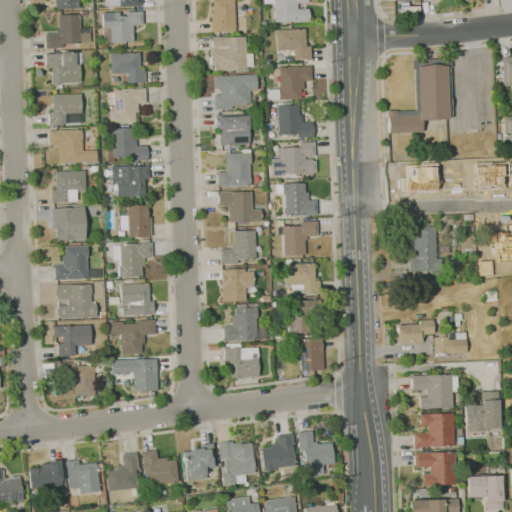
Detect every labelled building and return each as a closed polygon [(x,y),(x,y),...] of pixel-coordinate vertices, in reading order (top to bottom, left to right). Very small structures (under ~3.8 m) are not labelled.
[(54,0),(55,8),(77,8),(76,0),(54,0)] [(210,0),(211,32),(234,31),(233,0),(210,0)] [(307,0),(307,2),(296,3),(297,9),(307,9),(308,21),(273,22),(272,0),(307,0)] [(102,13),(141,11),(142,25),(132,25),(133,41),(109,42),(109,28),(102,28),(102,13)] [(44,33),(45,49),(61,49),(60,43),(89,42),(89,28),(78,28),(78,14),(57,15),(58,32),(44,33)] [(304,28),(275,30),(276,50),(293,49),(293,59),(310,59),(310,45),(305,46),(304,28)] [(211,37),(210,64),(214,64),(213,71),(245,70),(244,36),(211,37)] [(46,53),(46,67),(52,67),(53,83),(79,82),(78,63),(73,63),(73,52),(46,53)] [(109,53),(138,52),(139,70),(144,70),(144,83),(127,84),(127,73),(110,74),(109,53)] [(500,57),(511,56),(511,89),(500,90),(500,57)] [(278,99),(279,66),(311,65),(311,80),(303,80),(303,90),(300,90),(300,99),(278,99)] [(416,67),(446,65),(447,119),(418,120),(416,67)] [(212,76),(213,89),(219,88),(220,94),(214,95),(214,109),(230,108),(230,105),(248,105),(248,90),(256,90),(255,74),(212,76)] [(112,90),(113,111),(112,112),(112,122),(138,121),(136,103),(145,102),(144,88),(112,90)] [(48,112),(48,125),(64,124),(65,114),(80,113),(79,93),(52,94),(52,112),(48,112)] [(277,105),(278,136),(312,136),(312,123),(302,122),(301,104),(277,105)] [(421,132),(421,114),(387,116),(387,133),(421,132)] [(215,117),(216,129),(221,129),(220,145),(248,144),(248,116),(215,117)] [(501,117),(511,116),(511,141),(501,141),(501,117)] [(111,129),(134,128),(135,146),(146,145),(147,160),(112,161),(111,129)] [(48,131),(49,145),(57,145),(58,163),(96,162),(95,150),(81,150),(81,129),(48,131)] [(313,142),(298,143),(298,147),(280,148),(281,158),(269,159),(270,176),(315,172),(313,142)] [(217,171),(217,186),(249,185),(249,152),(225,154),(225,171),(217,171)] [(466,159),(466,191),(504,191),(504,175),(509,175),(509,159),(466,159)] [(401,163),(401,178),(398,178),(398,192),(406,192),(406,194),(440,194),(439,163),(401,163)] [(111,165),(111,183),(115,183),(116,197),(144,196),(143,179),(148,178),(147,164),(111,165)] [(50,189),(51,202),(76,200),(76,190),(84,190),(84,170),(54,171),(55,189),(50,189)] [(282,184),(282,194),(284,194),(284,216),(316,215),(316,200),(308,200),(307,191),(303,192),(303,183),(282,184)] [(218,192),(218,206),(228,206),(228,222),(259,221),(259,209),(251,209),(250,191),(218,192)] [(146,205),(127,206),(128,237),(150,236),(149,217),(146,217),(146,205)] [(55,239),(75,239),(74,208),(51,208),(51,226),(55,226),(55,239)] [(317,222),(300,221),(300,225),(281,226),(282,255),(305,254),(304,236),(317,235),(317,222)] [(486,223),(511,223),(511,263),(487,264),(486,223)] [(434,226),(408,226),(408,240),(412,240),(411,273),(435,272),(434,226)] [(220,249),(221,264),(237,263),(236,259),(255,259),(254,230),(233,230),(234,248),(220,249)] [(150,242),(151,257),(143,257),(143,266),(141,266),(141,275),(118,277),(117,266),(120,265),(119,243),(150,242)] [(53,265),(54,279),(87,278),(86,245),(64,246),(64,256),(61,256),(61,265),(53,265)] [(314,263),(283,264),(284,284),(302,283),(303,295),(321,295),(319,281),(314,281),(314,263)] [(221,269),(221,301),(244,300),(244,288),(252,287),(251,271),(244,272),(243,268),(221,269)] [(119,285),(120,316),(152,315),(152,301),(148,301),(147,283),(119,285)] [(56,305),(56,318),(95,316),(94,303),(90,303),(89,284),(54,284),(55,299),(66,299),(66,305),(56,305)] [(287,300),(288,333),(314,332),(312,300),(287,300)] [(223,325),(223,342),(254,340),(254,308),(233,308),(234,317),(230,317),(230,325),(223,325)] [(122,324),(122,321),(109,322),(109,335),(120,334),(120,355),(141,354),(141,343),(143,343),(143,334),(154,334),(154,319),(137,319),(137,323),(122,324)] [(423,341),(397,342),(396,325),(418,325),(418,320),(432,319),(433,333),(423,333),(423,341)] [(57,343),(57,357),(74,356),(73,344),(88,344),(87,324),(53,325),(53,337),(61,337),(61,343),(57,343)] [(434,337),(434,354),(464,353),(465,339),(447,340),(447,337),(434,337)] [(297,338),(299,370),(322,370),(320,338),(297,338)] [(257,348),(224,348),(224,366),(229,366),(229,378),(257,377),(257,348)] [(109,360),(155,358),(157,391),(133,392),(133,375),(109,376),(109,360)] [(95,394),(93,366),(74,366),(74,362),(57,363),(57,381),(72,380),(72,395),(84,394),(95,394)] [(411,376),(411,390),(425,389),(426,397),(418,397),(419,409),(451,407),(450,374),(411,376)] [(464,405),(465,430),(498,429),(497,400),(481,400),(481,405),(464,405)] [(419,426),(418,415),(451,413),(454,446),(414,447),(412,434),(427,433),(427,426),(419,426)] [(311,431),(313,444),(331,443),(332,463),(321,464),(322,474),(302,477),(296,432),(311,431)] [(295,468),(291,433),(275,435),(276,442),(269,444),(269,447),(259,449),(262,471),(295,468)] [(235,484),(234,475),(253,473),(250,443),(230,445),(230,442),(215,443),(221,485),(235,484)] [(181,451),(200,449),(200,445),(211,443),(215,468),(204,469),(205,478),(184,481),(181,451)] [(141,451),(155,450),(157,458),(165,457),(165,460),(174,460),(178,483),(145,486),(141,451)] [(414,453),(414,468),(429,467),(429,473),(422,474),(422,486),(455,484),(453,451),(414,453)] [(104,471),(114,470),(113,467),(122,466),(121,454),(137,452),(141,488),(105,491),(104,471)] [(65,460),(68,488),(78,487),(79,492),(99,491),(95,463),(78,464),(78,459),(65,460)] [(60,460),(47,461),(47,463),(40,464),(27,466),(30,493),(63,487),(60,460)] [(0,469),(1,469),(2,479),(18,478),(22,502),(0,504),(0,469)] [(467,476),(467,499),(485,497),(485,511),(501,510),(500,476),(467,476)] [(223,498),(224,511),(257,511),(256,502),(247,503),(247,496),(223,498)] [(263,501),(264,511),(294,511),(293,497),(263,501)] [(409,501),(409,511),(456,511),(456,499),(409,501)] [(302,507),(302,511),(334,511),(334,503),(302,507)]
